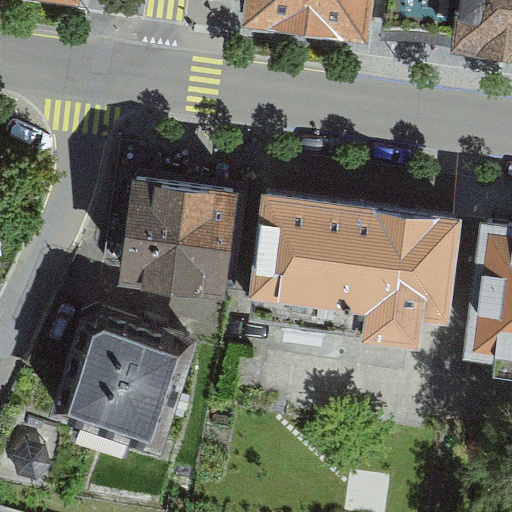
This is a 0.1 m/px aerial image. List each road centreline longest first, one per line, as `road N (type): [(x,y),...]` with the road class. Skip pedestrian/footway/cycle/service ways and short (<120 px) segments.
road 1 (tertiary): [(147,78),(511,128)]
road 2 (residential): [(147,78),(89,119),(78,185),(0,352)]
road 3 (tertiary): [(0,59),(147,78)]
